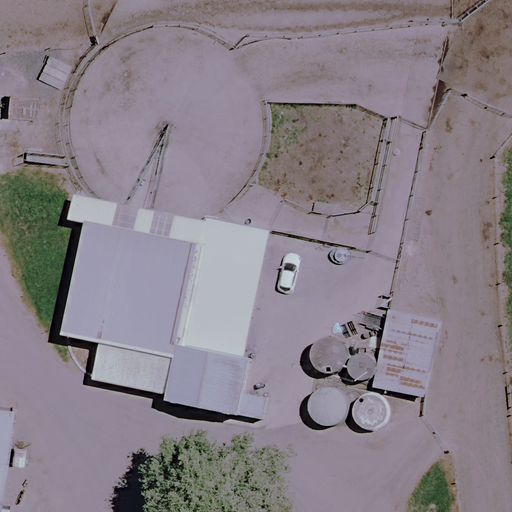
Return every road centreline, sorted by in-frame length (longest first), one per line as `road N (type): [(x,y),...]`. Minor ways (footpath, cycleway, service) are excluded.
road 1 (track): [(511,30),(0,26)]
road 2 (track): [(279,511),(203,475),(0,336)]
